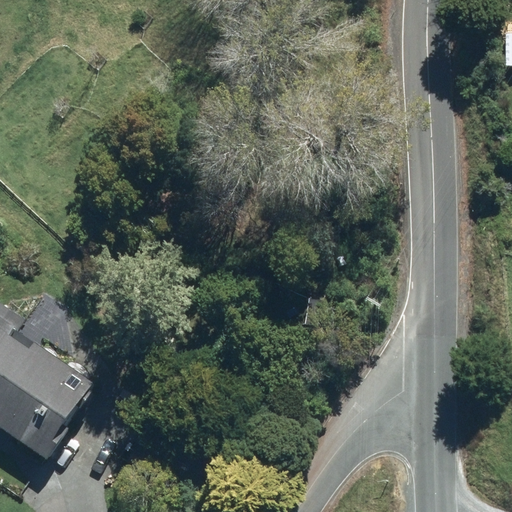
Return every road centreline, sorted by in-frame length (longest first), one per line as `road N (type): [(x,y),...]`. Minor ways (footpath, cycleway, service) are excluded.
road 1 (secondary): [(430,0),(435,390)]
road 2 (unclassified): [(299,511),(357,430),(405,393),(435,390)]
road 3 (secondary): [(435,390),(438,511)]
